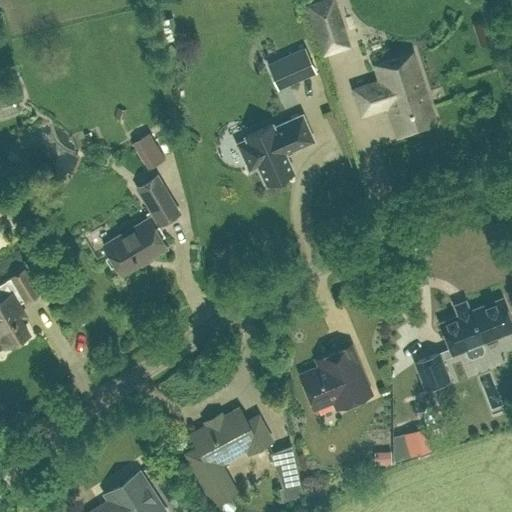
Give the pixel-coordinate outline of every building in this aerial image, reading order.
[(346,44),(332,0),(319,0),(306,4),(322,52),(346,44)] [(168,40),(178,39),(175,17),(165,18),(168,40)] [(386,104),(389,115),(392,114),(398,131),(430,121),(421,93),(424,92),(418,73),(415,74),(409,55),(377,65),(381,79),(352,88),(360,113),(386,104)] [(23,100),(15,78),(0,82),(0,118),(19,112),(15,102),(23,100)] [(312,140),(300,114),(272,127),(270,123),(244,135),(246,141),(237,145),(247,168),(257,164),(265,183),(291,171),(283,152),(312,140)] [(177,212),(155,175),(135,186),(152,214),(102,244),(119,273),(165,246),(153,226),(177,212)] [(19,194),(6,189),(0,206),(13,211),(19,194)] [(36,292),(22,268),(10,276),(11,277),(0,283),(0,342),(2,346),(27,331),(12,307),(17,304),(17,302),(23,298),(24,300),(36,292)] [(511,328),(511,322),(510,318),(501,296),(468,309),(466,303),(456,307),(458,313),(439,321),(451,352),(464,347),(467,354),(470,357),(482,352),(483,348),(480,341),(511,328)] [(370,392),(350,344),(314,358),(317,365),(298,373),(313,408),(332,400),(334,407),(370,392)] [(449,378),(438,351),(411,361),(423,389),(449,378)] [(245,422),(238,408),(190,434),(197,448),(187,453),(213,502),(215,501),(220,511),(221,511),(227,511),(234,509),(234,507),(228,494),(229,493),(211,460),(248,440),(252,448),(269,440),(256,416),(245,422)] [(426,409),(403,415),(409,439),(432,433),(426,409)] [(301,493),(290,445),(269,453),(281,486),(277,488),(282,500),(301,493)] [(390,463),(390,449),(373,450),(374,464),(390,463)] [(142,481),(136,472),(105,492),(108,496),(107,502),(91,511),(164,511),(144,480),(142,481)]
